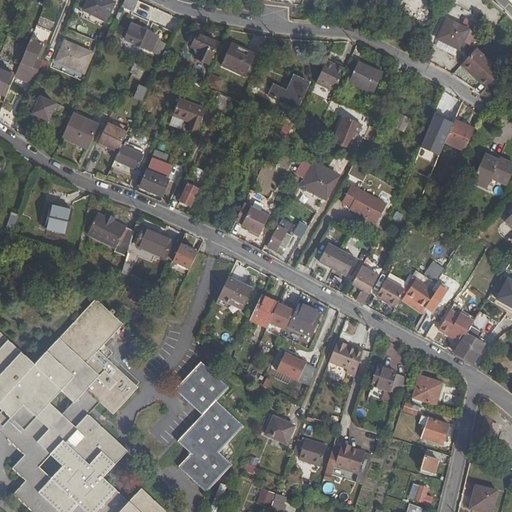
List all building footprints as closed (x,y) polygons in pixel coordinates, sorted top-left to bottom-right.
[(120,2),(117,0),(92,0),(88,9),(111,20),(120,2)] [(140,1),(138,0),(127,0),(124,7),(135,12),(140,1)] [(465,39),(470,28),(447,17),(438,37),(462,47),(465,39)] [(465,39),(470,41),(476,30),(470,28),(465,39)] [(124,45),(152,54),(157,38),(130,29),(124,45)] [(101,40),(107,43),(111,34),(104,31),(101,40)] [(210,65),(220,44),(200,35),(193,48),(201,51),(197,59),(210,65)] [(97,50),(103,52),(107,43),(101,40),(97,50)] [(95,53),(67,41),(59,60),(87,72),(95,53)] [(161,58),(167,45),(161,42),(155,55),(161,58)] [(20,66),(31,71),(42,48),(29,43),(20,66)] [(247,77),(257,56),(233,44),(223,65),(247,77)] [(473,72),(487,86),(500,72),(476,48),(461,63),(471,74),(473,72)] [(347,66),(328,57),(326,61),(345,69),(347,66)] [(360,58),(359,60),(377,68),(378,65),(360,58)] [(377,68),(359,60),(350,80),(375,91),(387,65),(379,62),(378,65),(377,68)] [(316,83),(335,92),(345,69),(326,61),(316,83)] [(460,65),(484,88),(487,86),(473,72),(471,74),(461,63),(460,65)] [(20,66),(18,70),(30,74),(31,71),(20,66)] [(219,88),(223,79),(211,74),(207,83),(219,88)] [(0,101),(4,103),(12,83),(6,80),(6,78),(0,75),(0,101)] [(298,97),(294,106),(298,108),(310,81),(295,75),(291,83),(288,81),(285,89),(274,84),(270,95),(274,97),(277,90),(288,96),(290,94),(298,97)] [(213,93),(197,84),(193,92),(209,101),(213,93)] [(146,101),(151,89),(144,85),(139,98),(146,101)] [(274,97),(294,106),(298,97),(290,94),(288,96),(277,90),(274,97)] [(38,113),(51,119),(55,109),(61,112),(64,106),(41,96),(35,111),(38,113)] [(190,127),(200,131),(209,110),(182,99),(175,115),(193,122),(190,127)] [(453,106),(445,102),(435,125),(443,128),(453,106)] [(50,121),(51,119),(38,113),(37,115),(50,121)] [(75,114),(64,137),(90,149),(100,125),(75,114)] [(267,116),(281,123),(285,125),(286,122),(268,114),(267,116)] [(393,127),(403,131),(408,118),(398,114),(393,127)] [(351,148),(362,122),(344,115),(333,140),(351,148)] [(475,128),(456,118),(446,140),(465,150),(475,128)] [(295,130),(297,126),(288,121),(286,125),(295,130)] [(376,141),(381,128),(371,125),(366,137),(376,141)] [(106,144),(123,152),(126,145),(132,133),(114,126),(106,144)] [(123,152),(121,158),(143,168),(148,155),(126,145),(123,152)] [(158,149),(154,158),(168,164),(172,155),(158,149)] [(482,185),(494,159),(484,154),(472,180),(482,185)] [(154,158),(142,187),(164,197),(171,182),(169,181),(162,178),(168,164),(154,158)] [(498,161),(494,159),(482,185),(486,187),(490,177),(507,186),(511,175),(511,164),(499,159),(498,161)] [(162,178),(169,181),(175,167),(168,164),(162,178)] [(303,177),(309,168),(303,164),(297,173),(303,177)] [(348,174),(362,182),(367,172),(353,164),(348,174)] [(307,186),(306,189),(326,200),(338,178),(317,166),(314,171),(311,169),(303,184),(307,186)] [(184,199),(196,205),(203,188),(192,183),(184,199)] [(386,206),(349,186),(340,203),(350,208),(351,206),(379,221),(386,206)] [(242,203),(235,219),(244,223),(243,226),(262,234),(270,215),(242,203)] [(49,229),(70,233),(74,210),(54,205),(49,229)] [(8,227),(15,230),(20,216),(13,213),(8,227)] [(117,253),(127,259),(135,232),(113,220),(115,216),(108,213),(106,217),(100,214),(89,236),(118,250),(117,253)] [(296,225),(283,219),(268,245),(272,247),(276,249),(278,250),(281,245),(287,248),(294,236),(291,234),(296,225)] [(296,234),(302,238),(308,226),(302,223),(296,234)] [(136,249),(151,256),(158,239),(144,232),(136,249)] [(158,239),(151,256),(165,262),(172,246),(158,239)] [(190,270),(199,251),(182,243),(173,261),(190,270)] [(358,259),(330,244),(320,262),(349,277),(358,259)] [(441,269),(431,263),(423,277),(434,283),(441,269)] [(125,266),(122,275),(128,278),(132,269),(125,266)] [(357,301),(364,305),(379,277),(362,268),(353,284),(360,287),(365,290),(364,293),(362,292),(357,301)] [(511,282),(505,279),(494,300),(511,308),(511,282)] [(377,298),(396,309),(406,291),(387,280),(377,298)] [(246,291),(228,282),(216,306),(224,310),(227,303),(241,310),(245,302),(241,301),(246,291)] [(423,297),(421,301),(431,306),(433,303),(439,307),(445,296),(420,282),(416,288),(421,290),(420,295),(423,297)] [(161,290),(175,296),(178,289),(164,283),(161,290)] [(413,295),(421,301),(423,297),(420,295),(421,290),(416,288),(413,295)] [(250,293),(246,291),(241,301),(245,302),(250,293)] [(268,329),(279,305),(263,297),(251,321),(268,329)] [(167,511),(144,489),(132,503),(106,478),(129,452),(90,414),(102,402),(115,414),(139,388),(101,350),(125,324),(99,298),(36,365),(0,330),(0,406),(12,419),(1,431),(26,455),(14,468),(27,482),(16,494),(34,511),(167,511)] [(324,312),(302,300),(291,322),(291,327),(311,338),(324,312)] [(227,303),(224,310),(238,316),(241,310),(227,303)] [(449,311),(439,330),(447,335),(448,334),(456,338),(462,342),(473,322),(459,314),(458,316),(449,311)] [(462,342),(455,354),(473,364),(473,363),(484,343),(477,339),(490,317),(479,311),(475,318),(474,320),(473,322),(462,342)] [(357,353),(336,347),(329,366),(350,372),(349,377),(356,379),(364,353),(357,351),(357,353)] [(318,368),(286,354),(278,371),(310,385),(318,368)] [(208,491),(233,465),(221,453),(245,427),(219,401),(231,389),(204,363),(179,389),(206,417),(182,442),(193,454),(182,466),(208,491)] [(379,366),(373,384),(401,395),(407,378),(396,374),(396,373),(379,366)] [(414,397),(431,403),(437,382),(421,375),(414,397)] [(261,386),(271,392),(276,381),(266,376),(261,386)] [(437,382),(431,403),(436,405),(443,384),(437,382)] [(406,410),(420,415),(423,406),(409,401),(406,410)] [(425,437),(445,445),(452,425),(432,418),(425,437)] [(501,425),(487,419),(478,438),(491,445),(501,425)] [(269,436),(285,444),(294,428),(278,420),(269,436)] [(299,459),(320,466),(328,447),(307,439),(299,459)] [(353,447),(343,445),(336,465),(360,473),(367,452),(353,447)] [(436,473),(442,455),(430,451),(424,472),(434,475),(435,473),(436,473)] [(246,472),(255,475),(258,468),(249,465),(246,472)] [(423,485),(430,488),(432,483),(421,479),(420,484),(423,485)] [(331,492),(333,484),(325,482),(323,490),(331,492)] [(222,484),(210,511),(218,511),(229,487),(222,484)] [(423,485),(421,493),(419,501),(433,506),(435,499),(428,495),(430,488),(423,485)] [(492,511),(498,490),(477,485),(471,509),(483,511),(492,511)] [(278,511),(282,511),(287,497),(261,489),(255,505),(278,511)]
